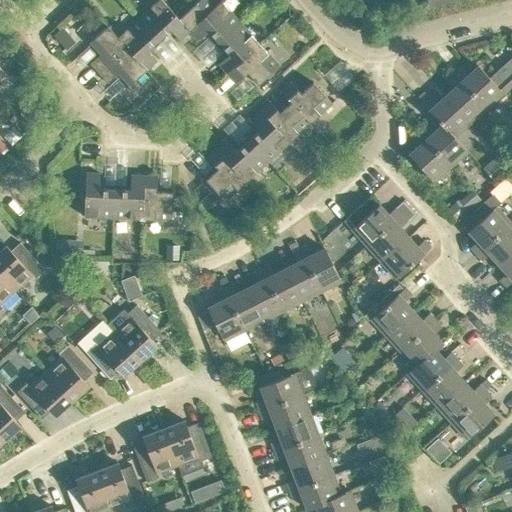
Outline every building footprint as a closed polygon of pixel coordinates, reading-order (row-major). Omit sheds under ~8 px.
[(179,39),(188,30),(189,30),(178,18),(178,17),(162,0),(156,0),(138,17),(157,38),(169,28),(179,39)] [(208,29),(218,41),(240,22),(220,0),(214,5),(209,0),(197,0),(178,17),(178,18),(189,30),(188,30),(197,39),(208,29)] [(146,48),(157,38),(138,17),(117,36),(127,46),(146,68),(156,60),(146,48)] [(218,63),(227,73),(259,43),(240,22),(218,41),(229,53),(218,63)] [(89,63),(98,73),(127,46),(117,36),(107,25),(89,41),(100,53),(89,63)] [(259,43),(227,73),(235,82),(247,72),(257,84),(279,65),(259,43)] [(129,84),(146,68),(127,46),(98,73),(107,82),(118,72),(129,84)] [(487,106),(511,83),(511,55),(488,77),(477,65),(467,74),(461,67),(455,73),(487,106)] [(0,83),(9,76),(0,66),(0,83)] [(470,122),(487,106),(455,73),(448,79),(454,86),(445,95),(470,122)] [(280,90),(290,101),(309,123),(331,103),(312,81),(300,92),(290,81),(280,90)] [(423,102),(429,96),(424,90),(418,96),(423,102)] [(454,137),(470,122),(445,95),(435,103),(429,96),(423,102),(422,103),(441,124),(441,123),(453,137),(454,137)] [(269,100),(259,109),(288,142),(309,123),(290,101),(279,111),(269,100)] [(408,103),(401,110),(408,118),(416,111),(408,103)] [(259,129),(248,140),(267,161),(288,142),(259,109),(249,118),(259,129)] [(361,131),(367,126),(358,117),(341,133),(349,142),(361,131)] [(467,151),(454,137),(453,137),(441,123),(441,124),(432,132),(425,125),(419,131),(451,165),(467,151)] [(433,181),(451,165),(419,131),(413,137),(419,144),(409,153),(433,181)] [(226,139),(216,148),(246,180),(267,161),(248,140),(236,150),(226,139)] [(246,180),(216,148),(207,157),(217,168),(205,179),(224,200),(246,180)] [(494,182),(509,168),(497,155),(482,168),(494,182)] [(83,216),(113,217),(114,188),(98,188),(99,173),(85,172),(83,216)] [(113,217),(141,218),(143,175),(130,174),(129,189),(114,188),(113,217)] [(143,175),(141,218),(171,220),(172,191),(156,190),(157,175),(143,175)] [(476,254),(510,222),(495,206),(507,196),(497,185),(490,192),(492,194),(473,211),(480,219),(468,231),(477,241),(470,247),(476,254)] [(210,193),(201,201),(207,208),(216,200),(210,193)] [(343,220),(366,245),(400,214),(394,207),(387,214),(378,203),(376,206),(368,197),(343,220)] [(402,200),(394,207),(400,214),(408,207),(402,200)] [(446,211),(456,222),(468,211),(458,200),(446,211)] [(406,220),(414,213),(408,207),(400,214),(406,220)] [(366,245),(380,261),(408,236),(399,226),(406,220),(400,214),(366,245)] [(488,254),(497,263),(511,249),(511,224),(510,222),(476,254),(482,260),(488,254)] [(408,236),(380,261),(395,278),(429,247),(423,240),(416,246),(408,236)] [(82,254),(82,240),(55,239),(55,252),(82,254)] [(300,249),(295,241),(288,245),(292,253),(300,249)] [(6,245),(0,249),(0,271),(16,289),(32,274),(35,277),(44,269),(20,242),(10,250),(6,245)] [(308,245),(300,249),(321,290),(341,280),(324,247),(312,253),(308,245)] [(166,246),(165,259),(178,259),(179,247),(166,246)] [(296,261),(285,267),(301,300),(321,290),(300,249),(292,253),(296,261)] [(511,280),(511,249),(497,263),(506,273),(499,279),(505,286),(511,280)] [(84,261),(84,273),(95,274),(96,261),(84,261)] [(269,265),(261,269),(282,310),(301,300),(285,267),(273,273),(269,265)] [(258,281),(246,287),(263,320),(282,310),(261,269),(253,273),(258,281)] [(0,303),(16,289),(0,271),(0,309),(2,307),(0,304),(0,303)] [(120,280),(128,300),(141,295),(133,275),(120,280)] [(225,276),(218,280),(223,288),(229,285),(225,276)] [(345,278),(341,281),(346,291),(352,287),(345,278)] [(347,293),(354,300),(364,291),(357,283),(347,293)] [(229,285),(223,288),(243,330),(263,320),(246,287),(235,293),(230,284),(229,285)] [(370,318),(385,335),(412,310),(404,300),(410,294),(404,287),(370,318)] [(243,330),(223,288),(215,292),(219,301),(207,307),(209,310),(198,316),(204,329),(215,324),(224,340),(243,330)] [(151,340),(160,331),(136,304),(126,313),(123,310),(106,325),(112,331),(113,331),(140,360),(156,345),(151,340)] [(385,335),(399,351),(434,320),(428,313),(421,320),(412,310),(385,335)] [(356,311),(351,313),(355,322),(360,320),(356,311)] [(399,351),(413,366),(414,367),(434,348),(435,349),(442,343),(433,332),(440,326),(434,320),(399,351)] [(140,360),(113,331),(112,331),(97,345),(94,342),(84,351),(109,378),(118,370),(123,375),(140,360)] [(299,354),(292,340),(280,347),(287,360),(299,354)] [(61,356),(45,371),(71,400),(88,385),(83,380),(92,371),(68,344),(58,353),(61,356)] [(341,347),(331,356),(343,371),(354,362),(341,347)] [(460,352),(455,347),(450,352),(455,357),(460,352)] [(406,372),(421,388),(455,357),(450,352),(443,358),(435,349),(434,348),(414,367),(413,366),(406,372)] [(283,360),(279,353),(270,358),(274,366),(283,360)] [(421,388),(436,405),(463,380),(455,371),(462,365),(455,357),(421,388)] [(259,410),(302,393),(317,387),(309,366),(259,385),(264,398),(256,402),(259,410)] [(71,400),(45,371),(29,386),(26,382),(16,391),(41,418),(50,410),(55,415),(71,400)] [(436,405),(450,421),(485,390),(479,384),(472,390),(463,380),(436,405)] [(0,436),(3,440),(20,425),(15,420),(24,411),(0,384),(0,436)] [(485,390),(450,421),(465,438),(493,413),(484,403),(491,397),(485,390)] [(270,414),(275,427),(310,413),(302,393),(259,410),(262,418),(270,414)] [(271,442),(274,450),(317,434),(310,413),(275,427),(279,439),(271,442)] [(183,419),(163,427),(177,464),(197,456),(199,460),(211,456),(198,422),(186,426),(183,419)] [(377,434),(374,426),(366,429),(370,437),(377,434)] [(177,464),(163,427),(142,435),(144,442),(133,446),(146,481),(158,476),(156,472),(177,464)] [(286,455),(290,467),(325,454),(317,434),(274,450),(277,458),(286,455)] [(387,445),(381,434),(374,437),(380,448),(387,445)] [(347,446),(344,438),(331,443),(334,450),(347,446)] [(511,465),(511,468),(511,450),(492,458),(497,470),(511,465)] [(389,453),(378,457),(383,471),(385,470),(393,467),(394,467),(391,458),(389,453)] [(286,482),(289,490),(332,474),(325,454),(290,467),(295,479),(286,482)] [(117,462),(96,470),(110,507),(131,499),(132,503),(144,498),(131,464),(119,468),(117,462)] [(95,511),(110,507),(96,470),(75,478),(78,484),(66,489),(74,511),(95,511)] [(306,508),(315,505),(315,504),(340,494),(340,493),(332,474),(289,490),(292,498),(301,495),(306,508)] [(393,488),(389,477),(381,480),(385,491),(393,488)] [(220,480),(208,485),(212,496),(224,491),(220,480)] [(353,511),(357,511),(349,490),(340,493),(340,494),(315,504),(315,505),(317,511),(353,511)] [(402,505),(399,497),(387,501),(391,509),(402,505)]
